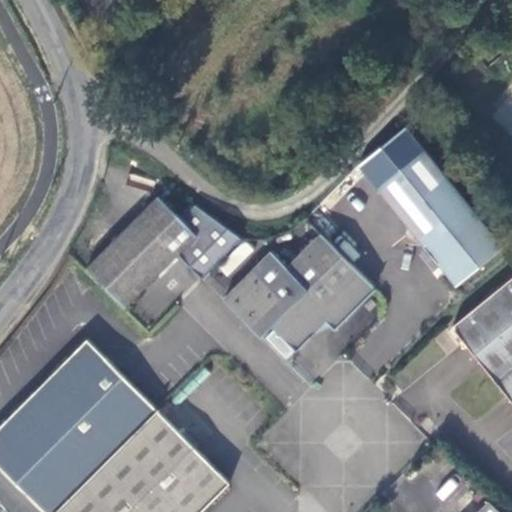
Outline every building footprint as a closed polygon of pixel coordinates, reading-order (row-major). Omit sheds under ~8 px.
[(500,246),(418,142),(370,180),(458,286),(500,246)] [(155,198),(83,267),(124,307),(177,255),(200,278),(240,239),(192,207),(178,221),(155,198)] [(325,322),(334,331),(374,292),(318,237),(284,271),(268,256),(223,300),(258,336),(268,325),(295,352),(325,322)] [(511,276),(450,327),(511,404),(511,276)] [(0,497),(9,511),(201,511),(229,483),(163,418),(156,411),(85,341),(5,422),(0,427),(0,497)] [(501,511),(488,499),(475,511),(501,511)]
